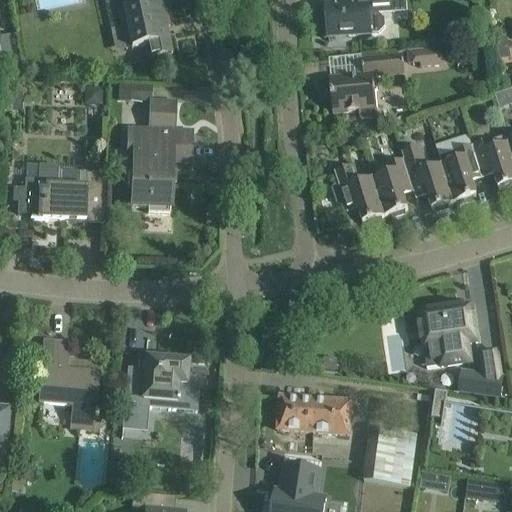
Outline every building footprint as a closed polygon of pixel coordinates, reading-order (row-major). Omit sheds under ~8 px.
[(135,0),(137,6),(117,11),(126,51),(146,47),(149,60),(172,55),(169,37),(163,38),(161,30),(170,28),(163,0),(135,0)] [(378,14),(370,15),(370,10),(393,9),(392,0),(359,0),(360,0),(354,1),(355,4),(325,6),(327,36),(348,35),(349,38),(372,36),(371,35),(379,34),(385,28),(384,20),(378,14)] [(506,36),(489,39),(491,51),(509,48),(506,36)] [(442,49),(408,52),(409,60),(421,58),(422,69),(444,66),(442,49)] [(333,116),(359,114),(360,121),(378,119),(374,80),(404,77),(403,58),(362,62),(364,79),(330,82),(333,116)] [(0,68),(0,69),(0,68),(0,92),(3,93),(1,82),(22,83),(18,64),(0,66),(0,68)] [(118,87),(117,104),(141,105),(151,105),(151,102),(152,88),(118,87)] [(499,109),(511,104),(511,89),(495,95),(499,109)] [(190,165),(191,134),(174,134),(175,103),(151,102),(151,105),(150,133),(130,132),(129,148),(134,148),(132,209),(170,211),(172,164),(190,165)] [(471,105),(464,108),(466,116),(474,113),(471,105)] [(352,134),(339,137),(342,146),(355,142),(352,134)] [(506,138),(473,148),(484,180),(494,177),(499,191),(511,186),(511,155),(509,146),(506,138)] [(421,147),(402,153),(405,163),(414,194),(417,202),(428,198),(432,212),(434,211),(437,216),(449,212),(449,207),(455,205),(443,167),(429,172),(421,147)] [(473,204),(473,199),(477,198),(472,184),(484,180),(473,148),(440,159),(443,167),(455,205),(460,203),(462,208),(473,204)] [(58,190),(59,168),(39,167),(38,182),(29,182),(28,201),(22,200),(21,215),(30,216),(30,221),(85,223),(86,212),(104,212),(106,164),(85,163),(84,191),(58,190)] [(374,181),(386,218),(391,217),(394,221),(406,217),(406,212),(408,211),(403,197),(414,194),(405,163),(386,169),(389,177),(374,181)] [(346,210),(357,207),(363,226),(365,225),(366,228),(369,230),(379,227),(380,224),(379,220),(386,218),(374,181),(359,186),(353,168),(334,174),(338,184),(335,185),(332,190),(336,205),(342,207),(345,207),(346,210)] [(451,305),(415,310),(420,339),(434,336),(438,363),(468,358),(465,340),(474,338),(469,304),(451,307),(451,305)] [(47,342),(43,385),(41,407),(75,410),(73,431),(98,433),(99,423),(101,423),(101,417),(90,413),(91,405),(100,406),(104,366),(68,363),(69,344),(47,342)] [(126,384),(123,416),(142,418),(142,409),(197,414),(199,387),(186,386),(188,363),(145,360),(143,386),(126,384)] [(325,360),(324,371),(336,373),(337,361),(325,360)] [(503,400),(506,380),(466,375),(463,395),(503,400)] [(448,395),(436,393),(432,420),(444,422),(448,395)] [(278,433),(314,436),(316,402),(280,399),(278,433)] [(316,402),(314,436),(350,438),(352,405),(316,402)] [(0,451),(8,452),(12,408),(0,406),(0,451)] [(417,436),(370,431),(361,498),(407,504),(417,436)] [(275,494),(272,511),(340,511),(341,508),(326,506),(327,501),(316,499),(320,473),(285,468),(280,494),(275,494)] [(423,475),(420,490),(447,494),(450,479),(423,475)] [(115,478),(114,490),(129,492),(130,480),(115,478)] [(468,481),(466,501),(483,504),(486,484),(468,481)] [(24,484),(13,482),(11,493),(23,495),(24,484)] [(174,511),(175,499),(133,495),(143,496),(141,510),(144,510),(144,511),(174,511)]
